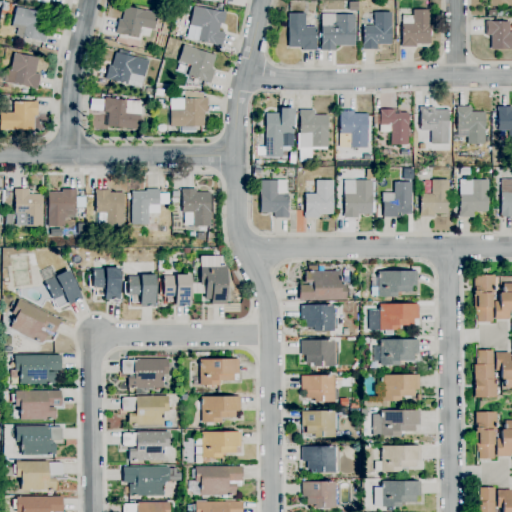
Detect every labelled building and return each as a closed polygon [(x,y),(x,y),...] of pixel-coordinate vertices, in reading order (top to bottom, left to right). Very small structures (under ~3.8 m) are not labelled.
[(348,11),(348,2),(356,1),(357,10),(348,11)] [(138,38),(115,33),(118,19),(121,20),(124,6),(157,13),(153,30),(140,27),(138,38)] [(221,47),(214,46),(215,44),(197,41),(186,39),(189,25),(193,6),(219,11),(225,12),(222,24),(221,24),(221,25),(219,25),(218,31),(224,32),(221,47)] [(45,44),(39,43),(40,41),(15,35),(17,28),(11,27),(15,7),(43,13),(40,29),(47,31),(45,44)] [(415,47),(400,47),(400,44),(401,44),(401,29),(401,28),(401,24),(402,24),(401,16),(412,16),(412,10),(429,10),(429,44),(415,44),(415,47)] [(376,49),(362,49),(362,45),(362,26),(373,26),(373,12),(390,12),(390,44),(376,44),(376,49)] [(301,50),(301,48),(296,48),(296,47),(288,47),(287,14),(304,13),(304,27),(315,27),(315,50),(301,50)] [(334,50),(320,51),(320,45),(321,45),(320,14),(334,14),(334,15),(354,14),(354,46),(334,46),(334,50)] [(511,49),(490,50),(490,35),(485,35),(484,20),(490,20),(490,22),(508,21),(508,33),(511,33),(511,49)] [(209,84),(205,83),(206,81),(191,77),(187,76),(190,65),(177,61),(182,45),(196,49),(195,49),(215,55),(211,69),(214,70),(209,84)] [(140,88),(108,79),(108,80),(104,79),(108,65),(111,66),(115,53),(117,53),(118,49),(128,52),(127,55),(148,61),(140,88)] [(37,89),(31,88),(31,87),(3,82),(5,69),(10,69),(13,53),(37,58),(34,73),(39,74),(37,89)] [(170,127),(170,105),(175,104),(175,99),(184,98),(184,91),(203,93),(203,98),(207,98),(206,113),(204,112),(204,126),(170,127)] [(139,130),(122,129),(122,128),(106,127),(108,113),(103,112),(103,111),(89,110),(90,98),(104,99),(104,97),(111,98),(111,95),(127,96),(127,100),(141,102),(140,115),(143,116),(142,120),(140,120),(139,130)] [(33,130),(0,130),(0,112),(13,112),(13,101),(33,102),(33,101),(37,101),(37,116),(33,116),(33,130)] [(431,144),(430,131),(420,131),(419,110),(419,107),(434,107),(434,110),(447,110),(448,144),(431,144)] [(484,144),(467,144),(467,137),(458,137),(458,130),(456,130),(456,126),(456,124),(456,113),(455,113),(455,107),(470,107),(470,112),(484,112),(484,136),(486,136),(486,142),(484,142),(484,144)] [(511,144),(508,144),(508,130),(501,130),(501,131),(497,131),(497,126),(496,126),(496,125),(497,125),(497,111),(496,111),(496,107),(511,107),(511,110),(511,144)] [(282,157),(265,157),(265,149),(264,150),(264,146),(265,146),(265,113),(279,113),(279,108),(293,108),(293,126),(293,130),(293,133),(282,134),(282,157)] [(312,162),(299,162),(299,147),(299,116),(299,110),(313,110),(313,115),(327,115),(327,147),(312,147),(312,162)] [(407,144),(390,144),(390,125),(387,125),(387,132),(379,132),(379,125),(379,110),(394,110),(394,114),(397,114),(397,110),(399,110),(399,113),(407,112),(407,144)] [(367,148),(350,148),(350,147),(340,146),(340,134),(339,134),(339,111),(353,111),(353,113),(367,113),(367,148)] [(273,218),(273,212),(260,213),(260,198),(259,198),(259,193),(260,193),(260,188),(259,188),(258,182),(260,182),(260,181),(276,180),(288,180),(288,175),(286,175),(275,175),(275,169),(286,168),(286,169),(295,169),(295,192),(287,193),(288,198),(288,200),(287,200),(287,218),(273,218)] [(511,217),(499,217),(499,213),(500,213),(499,199),(499,198),(499,192),(499,179),(511,179),(511,180),(511,179),(511,217)] [(318,217),(304,218),(304,214),(304,194),(315,193),(315,180),(332,180),(332,214),(318,214),(318,217)] [(357,218),(343,218),(343,214),(343,200),(343,198),(343,194),(343,180),(354,180),(371,180),(371,214),(357,214),(357,218)] [(433,217),(419,217),(419,213),(419,199),(419,198),(420,198),(420,193),(430,193),(431,180),(448,180),(447,208),(449,208),(449,209),(448,209),(448,210),(447,210),(447,214),(433,214),(433,217)] [(473,217),(458,217),(458,212),(459,212),(458,185),(458,180),(487,180),(487,212),(473,212),(473,217)] [(397,217),(382,217),(382,203),(381,203),(381,193),(393,193),(393,182),(411,182),(411,202),(410,202),(410,214),(402,214),(402,213),(396,213),(397,217)] [(42,226),(25,226),(16,226),(16,213),(14,213),(14,195),(13,195),(14,189),(28,189),(28,194),(42,194),(42,226)] [(64,227),(47,227),(47,192),(61,193),(61,189),(76,189),(76,193),(75,193),(75,197),(85,197),(84,207),(75,207),(75,213),(75,218),(64,218),(64,227)] [(123,227),(106,226),(106,213),(95,213),(95,193),(94,193),(94,189),(109,189),(109,192),(123,192),(123,198),(123,223),(123,227)] [(148,225),(130,225),(130,205),(131,205),(131,192),(145,192),(145,189),(159,189),(159,193),(168,193),(168,204),(159,204),(159,205),(159,213),(148,213),(148,225)] [(210,226),(193,227),(193,224),(184,224),(183,213),(181,213),(181,193),(181,189),(195,189),(195,192),(209,192),(210,226)] [(226,304),(211,304),(211,299),(204,299),(204,285),(199,285),(199,265),(225,265),(226,304)] [(111,300),(103,300),(103,296),(95,296),(95,288),(91,288),(91,269),(103,269),(103,268),(118,268),(118,299),(114,299),(114,297),(111,297),(111,300)] [(67,306),(65,301),(56,306),(53,299),(52,300),(43,283),(54,278),(54,277),(67,270),(80,295),(79,295),(81,299),(67,306)] [(345,300),(298,300),(297,276),(304,276),(304,271),(339,271),(339,283),(344,283),(344,289),(347,289),(347,297),(345,297),(345,300)] [(396,297),(377,297),(376,272),(416,271),(416,285),(411,285),(411,292),(396,292),(396,297)] [(154,307),(139,307),(139,303),(131,303),(131,295),(126,295),(126,276),(139,276),(139,275),(153,275),(154,307)] [(189,307),(174,307),(174,302),(166,303),(166,296),(162,296),(161,276),(174,276),(174,275),(189,275),(189,307)] [(476,322),(476,314),(474,314),(474,308),(473,308),(473,276),(493,275),(493,287),(494,287),(494,293),(491,293),(491,308),(491,322),(476,322)] [(494,319),(494,301),(499,301),(498,292),(501,292),(501,288),(502,288),(502,284),(511,283),(511,310),(508,311),(508,317),(508,319),(494,319)] [(42,344),(10,328),(16,316),(11,314),(18,299),(60,320),(53,333),(41,328),(40,330),(47,333),(42,344)] [(312,331),(312,328),(304,328),(304,320),(299,320),(299,305),(332,304),(332,307),(335,307),(336,330),(332,330),(332,331),(312,331)] [(393,336),(384,336),(384,330),(379,330),(378,304),(417,304),(417,319),(413,319),(413,325),(399,326),(399,330),(393,330),(393,336)] [(399,366),(379,366),(379,340),(418,339),(418,354),(413,354),(413,361),(399,361),(399,366)] [(333,367),(312,367),(312,363),(304,363),(304,355),(299,355),(299,340),(332,340),(332,342),(336,342),(336,365),(333,365),(333,367)] [(495,397),(472,397),(472,389),(473,389),(473,379),(473,365),(475,365),(475,358),(476,358),(476,350),(492,350),(492,365),(492,379),(493,379),(493,381),(495,381),(495,397)] [(511,389),(503,389),(503,384),(502,384),(502,381),(503,381),(503,379),(499,379),(499,371),(494,371),(494,352),(509,352),(509,361),(511,361),(511,389)] [(55,384),(20,385),(20,377),(10,377),(10,370),(14,370),(14,355),(60,355),(60,371),(47,371),(47,372),(54,372),(54,374),(57,374),(57,381),(55,381),(55,384)] [(146,394),(135,394),(135,388),(127,388),(127,377),(133,377),(133,373),(122,373),(122,372),(121,372),(120,362),(122,362),(122,361),(135,361),(135,359),(168,359),(168,374),(162,374),(163,388),(146,388),(146,394)] [(218,385),(198,385),(198,384),(192,384),(192,378),(198,378),(198,359),(238,359),(238,374),(233,374),(233,381),(218,381),(218,385)] [(381,407),(363,407),(362,399),(380,399),(380,375),(419,375),(419,390),(414,390),(414,396),(401,397),(401,401),(399,401),(399,407),(393,407),(393,401),(388,401),(388,407),(381,407)] [(333,402),(312,402),(312,399),(304,399),(304,391),(300,391),(300,376),(333,376),(333,377),(337,377),(337,398),(333,398),(333,402)] [(55,420),(20,420),(20,419),(13,419),(13,404),(14,404),(14,402),(10,402),(10,394),(14,394),(14,391),(61,390),(61,407),(52,407),(52,406),(47,406),(47,407),(55,407),(55,410),(58,410),(58,417),(55,417),(55,420)] [(163,425),(127,425),(127,414),(135,414),(135,411),(122,411),(122,410),(121,410),(121,399),(122,399),(122,398),(135,397),(135,396),(167,396),(168,412),(162,412),(163,425)] [(200,423),(200,397),(239,396),(239,411),(235,412),(235,418),(220,418),(220,422),(200,423)] [(399,436),(380,436),(372,435),(372,414),(380,414),(380,410),(419,410),(419,425),(414,425),(414,432),(399,431),(399,436)] [(313,438),(313,434),(305,434),(305,426),(300,426),(300,411),(336,411),(337,432),(340,432),(340,435),(334,435),(334,437),(313,438)] [(493,459),(478,459),(477,452),(476,452),(476,445),(475,445),(475,432),(475,428),(474,412),(495,412),(495,424),(495,427),(495,431),(493,431),(493,445),(493,459)] [(495,456),(495,438),(500,438),(500,430),(503,430),(503,424),(504,424),(504,420),(511,420),(511,447),(510,448),(510,456),(495,456)] [(55,455),(20,455),(20,442),(15,442),(15,426),(47,426),(47,427),(60,427),(60,428),(61,428),(61,439),(61,440),(50,440),(50,441),(49,441),(49,444),(55,444),(55,446),(58,446),(58,452),(55,452),(55,455)] [(163,461),(128,461),(128,448),(135,448),(135,446),(123,446),(123,445),(121,445),(121,434),(122,434),(122,433),(136,433),(136,432),(168,431),(168,447),(163,447),(163,461)] [(201,458),(200,433),(239,432),(240,446),(235,447),(235,453),(221,453),(221,458),(201,458)] [(333,473),(313,473),(313,470),(306,470),(306,462),(300,462),(300,447),(333,446),(333,448),(337,448),(338,471),(333,471),(333,473)] [(401,472),(381,472),(381,470),(374,470),(374,461),(380,461),(380,446),(420,446),(420,461),(419,461),(419,468),(415,468),(415,467),(400,467),(401,472)] [(20,491),(20,477),(15,477),(15,462),(47,461),(47,463),(60,463),(60,464),(61,464),(61,475),(48,475),(48,478),(55,478),(56,490),(20,491)] [(235,496),(199,496),(199,482),(194,482),(194,466),(241,466),(241,479),(242,479),(242,484),(236,484),(236,491),(235,491),(235,496)] [(163,496),(129,496),(129,493),(125,493),(125,487),(128,487),(128,484),(135,484),(135,483),(122,483),(122,467),(168,467),(168,483),(163,483),(163,496)] [(313,508),(313,505),(305,505),(305,497),(301,497),(301,482),(334,481),(334,483),(337,483),(338,506),(334,506),(334,508),(313,508)] [(401,507),(381,507),(381,506),(373,506),(373,487),(381,487),(381,481),(420,481),(420,496),(415,496),(415,502),(401,502),(401,507)] [(474,511),(474,502),(478,502),(478,488),(494,488),(494,502),(494,511),(474,511)] [(511,511),(501,511),(501,508),(496,508),(496,490),(510,489),(510,491),(511,491),(511,498),(511,511)] [(15,511),(15,497),(61,496),(62,511),(15,511)] [(191,511),(191,504),(195,504),(195,502),(241,501),(241,511),(191,511)] [(122,511),(122,505),(123,505),(123,504),(136,504),(136,502),(169,502),(169,511),(122,511)]
